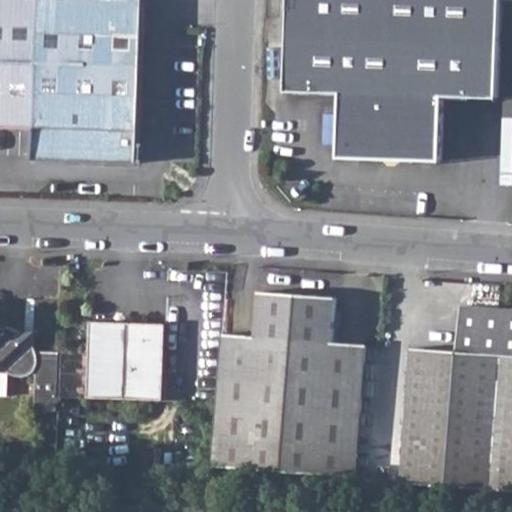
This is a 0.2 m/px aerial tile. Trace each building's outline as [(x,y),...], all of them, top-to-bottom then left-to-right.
[(0,0),(0,124),(40,125),(40,158),(144,162),(146,95),(148,0),(0,0)] [(511,0),(292,0),(290,89),(343,91),(342,155),(442,159),(444,95),(499,96),(502,0),(511,0)] [(223,333),(216,466),(357,475),(360,443),(365,343),(334,341),(335,296),(261,291),(258,335),(223,333)] [(432,349),(422,484),(493,490),(511,491),(511,310),(507,310),(462,307),(458,351),(432,349)] [(91,321),(90,397),(166,401),(166,325),(91,321)] [(39,409),(59,409),(61,349),(40,349),(33,343),(34,334),(25,334),(14,325),(7,324),(0,327),(0,369),(10,370),(14,374),(20,376),(26,375),(34,370),(39,373),(39,409)] [(404,482),(422,484),(432,349),(414,348),(404,482)]
